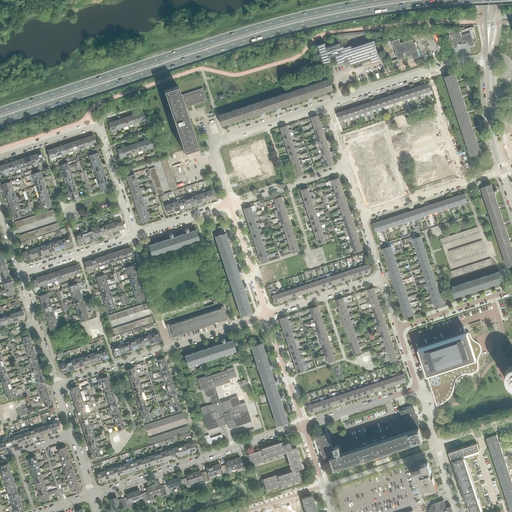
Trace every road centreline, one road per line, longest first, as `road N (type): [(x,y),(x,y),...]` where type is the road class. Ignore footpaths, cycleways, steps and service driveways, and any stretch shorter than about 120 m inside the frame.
road 1 (trunk): [(0,121),(306,23),(448,0)]
road 2 (trunk): [(379,0),(265,25),(0,110)]
road 3 (residential): [(92,494),(303,424)]
road 4 (residential): [(55,383),(266,314)]
road 5 (residential): [(136,234),(98,127),(0,156)]
road 6 (residential): [(343,98),(488,60)]
road 7 (residential): [(361,216),(503,170)]
road 8 (residential): [(19,273),(136,234)]
